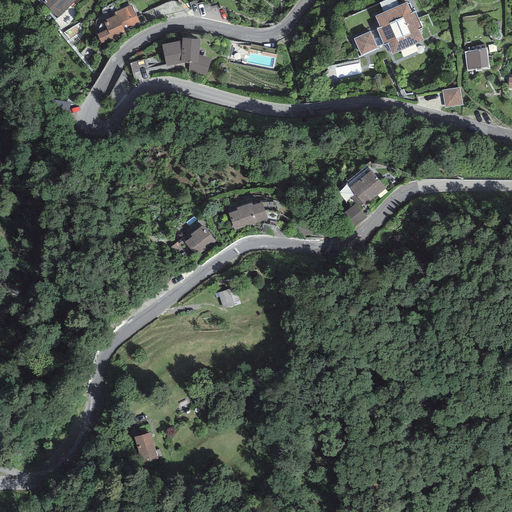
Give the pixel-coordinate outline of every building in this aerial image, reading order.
[(41,0),(57,17),(74,0),(41,0)] [(380,27),(377,29),(383,44),(384,45),(388,43),(392,54),(423,40),(419,29),(422,28),(415,12),(412,13),(407,2),(375,16),(380,27)] [(131,4),(115,12),(116,14),(103,20),(107,29),(97,34),(102,44),(112,39),(113,42),(127,35),(125,31),(140,24),(131,4)] [(377,29),(370,31),(377,47),(383,44),(377,29)] [(370,31),(354,39),(361,55),(377,48),(377,47),(370,31)] [(182,40),(162,44),(166,66),(184,63),(189,62),(189,72),(206,76),(211,58),(199,55),(200,39),(182,38),(182,40)] [(486,49),(466,53),(468,69),(488,66),(486,49)] [(363,73),(361,64),(337,67),(339,76),(363,73)] [(460,87),(442,90),(445,107),(462,105),(460,87)] [(68,116),(69,103),(53,102),(52,114),(68,116)] [(371,170),(350,188),(355,194),(351,198),(359,207),(363,204),(365,206),(386,188),(371,170)] [(237,210),(228,213),(234,230),(268,219),(262,202),(252,205),(252,203),(236,208),(237,210)] [(366,217),(355,204),(344,213),(355,227),(366,217)] [(216,241),(202,225),(191,235),(192,236),(185,242),(196,257),(216,241)] [(250,281),(216,295),(223,313),(257,299),(250,281)] [(149,431),(136,435),(142,460),(156,456),(149,431)]
